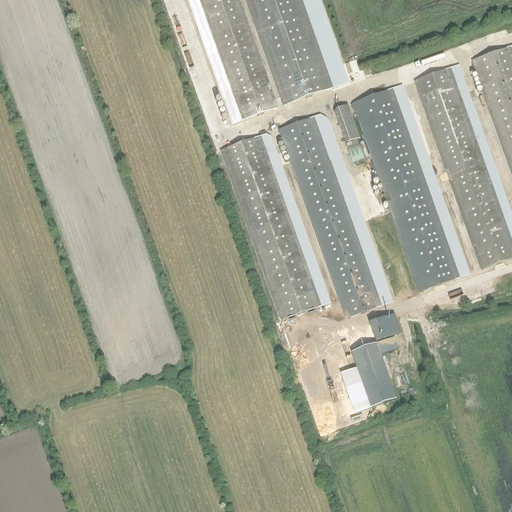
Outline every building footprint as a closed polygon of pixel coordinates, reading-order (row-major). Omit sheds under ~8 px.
[(162,0),(210,133),(236,124),(192,0),(162,0)] [(278,109),(238,0),(198,0),(242,122),(278,109)] [(300,0),(246,0),(284,107),(332,90),(300,0)] [(511,50),(511,49),(472,62),(511,173),(511,50)] [(511,260),(511,244),(450,70),(415,83),(447,173),(439,176),(442,184),(450,181),(482,272),(511,260)] [(353,110),(354,110),(385,195),(377,198),(380,206),(388,203),(420,293),(459,279),(392,91),(353,105),(353,106),(351,106),(353,110)] [(340,146),(360,139),(348,106),(336,110),(330,119),(340,146)] [(346,320),(381,307),(314,119),(279,132),(346,320)] [(221,154),(283,323),(321,309),(260,139),(221,154)] [(486,271),(453,283),(458,297),(491,285),(486,271)] [(369,324),(375,343),(376,343),(401,334),(394,315),(369,324)]
